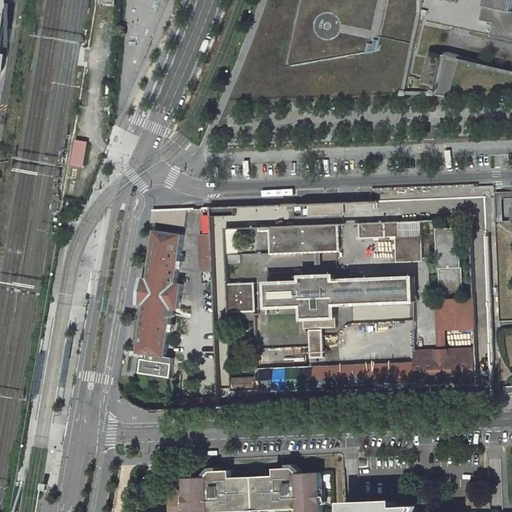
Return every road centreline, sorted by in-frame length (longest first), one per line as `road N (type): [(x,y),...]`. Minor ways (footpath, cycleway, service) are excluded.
road 1 (tertiary): [(82,432),(511,416)]
road 2 (residential): [(158,171),(217,189),(511,177)]
road 3 (residential): [(132,189),(111,223),(82,432)]
road 4 (residential): [(82,432),(97,390),(132,189)]
road 5 (residential): [(158,171),(150,146),(209,0)]
